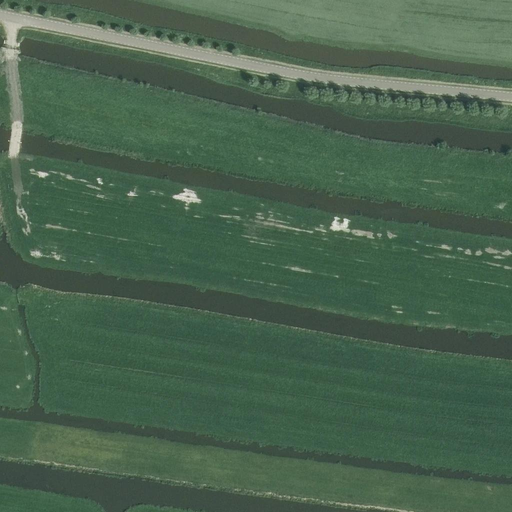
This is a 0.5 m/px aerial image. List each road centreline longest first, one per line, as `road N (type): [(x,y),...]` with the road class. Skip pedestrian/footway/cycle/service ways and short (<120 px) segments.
road 1 (tertiary): [(0,15),(328,81),(511,99)]
road 2 (track): [(12,158),(13,17)]
